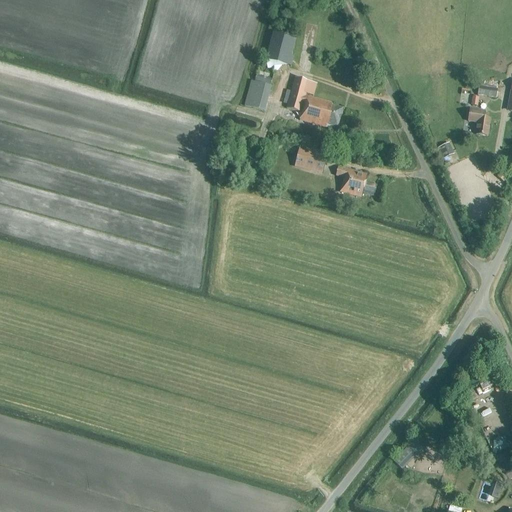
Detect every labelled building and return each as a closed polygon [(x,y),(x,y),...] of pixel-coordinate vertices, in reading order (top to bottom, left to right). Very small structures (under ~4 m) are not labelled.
[(291,68),(294,58),(291,57),(296,39),(272,33),(265,60),(268,70),(273,70),(273,74),(277,74),(283,66),(287,67),(287,66),(291,68)] [(255,82),(270,86),(272,80),(257,76),(255,82)] [(313,96),(316,85),(295,78),(291,93),(287,92),(283,104),(287,105),(286,109),(301,113),(299,121),(325,128),(326,126),(337,129),(342,109),(331,106),(332,104),(305,97),(306,94),(313,96)] [(270,86),(255,82),(255,83),(251,82),(244,108),(264,112),(269,87),(270,86)] [(496,98),(497,90),(479,87),(478,96),(496,98)] [(479,98),(472,97),(471,106),(477,107),(479,98)] [(487,137),(490,120),(484,119),(485,112),(470,110),(468,122),(477,124),(475,135),(487,137)] [(454,155),(448,144),(438,149),(443,160),(454,155)] [(294,168),(322,175),(327,155),(299,148),(294,168)] [(345,171),(338,170),(336,177),(343,178),(341,185),(343,186),(341,193),(361,199),(363,194),(373,197),(376,186),(365,183),(367,175),(345,170),(345,171)] [(503,183),(510,175),(503,170),(497,178),(503,183)] [(481,416),(491,411),(486,399),(475,403),(481,416)] [(493,450),(491,454),(496,456),(497,452),(500,454),(506,449),(506,442),(499,438),(493,443),(493,450)] [(498,465),(506,462),(503,454),(495,457),(498,465)] [(401,471),(406,466),(396,457),(392,462),(401,471)] [(487,502),(490,490),(486,489),(487,485),(483,484),(479,499),(487,502)]
